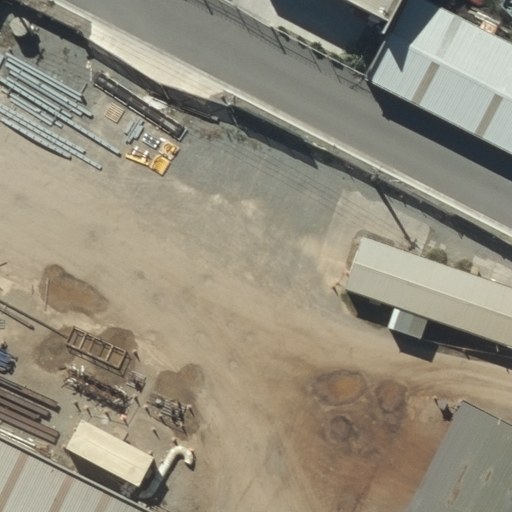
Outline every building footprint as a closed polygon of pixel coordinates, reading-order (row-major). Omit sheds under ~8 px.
[(403,0),(329,0),(388,30),(403,0)] [(511,45),(421,0),(407,0),(360,95),(511,170),(511,45)] [(81,108),(12,73),(0,95),(0,103),(67,136),(81,108)] [(359,171),(293,149),(267,227),(333,249),(359,171)] [(511,285),(364,235),(344,288),(397,305),(390,325),(422,335),(428,317),(511,344),(511,285)] [(511,511),(511,436),(465,413),(414,511),(511,511)] [(0,511),(147,511),(0,438),(0,511)]
